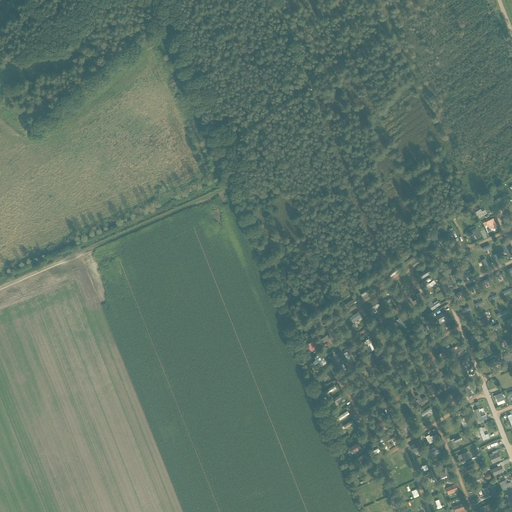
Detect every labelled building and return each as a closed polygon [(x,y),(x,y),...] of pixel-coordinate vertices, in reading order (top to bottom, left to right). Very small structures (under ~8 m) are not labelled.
[(488,213),(486,209),(483,211),(482,208),(476,212),(480,218),(488,213)] [(486,222),(490,230),(498,226),(494,218),(486,222)] [(477,228),(468,233),(472,240),(477,238),(478,240),(483,238),(477,228)] [(429,281),(424,286),(428,290),(437,282),(434,280),(431,283),(429,281)] [(421,292),(417,295),(419,298),(413,301),(416,305),(425,300),(421,292)] [(436,297),(430,302),(434,308),(441,304),(436,297)] [(367,306),(371,313),(376,311),(375,309),(378,308),(375,302),(367,306)] [(446,320),(453,317),(450,311),(435,317),(438,324),(446,320)] [(365,341),(371,352),(376,349),(370,339),(365,341)] [(448,350),(453,356),(457,353),(453,347),(448,350)] [(437,355),(441,362),(446,359),(442,352),(437,355)] [(465,370),(466,373),(472,371),(471,368),(464,352),(459,354),(464,366),(466,365),(468,369),(465,370)] [(339,364),(334,355),(329,357),(334,367),(339,364)] [(322,356),(313,362),(316,368),(326,363),(322,356)] [(485,362),(489,370),(499,365),(496,358),(485,362)] [(324,393),(329,399),(339,391),(334,385),(324,393)] [(455,390),(447,395),(452,403),(461,398),(455,390)] [(501,393),(493,396),(496,403),(497,403),(498,406),(505,403),(504,400),(501,393)] [(481,412),(481,416),(479,416),(479,421),(488,420),(488,415),(483,416),(483,412),(481,412)] [(490,438),(489,434),(485,435),(483,427),(479,428),(482,440),(490,438)] [(428,443),(440,440),(438,435),(432,436),(431,435),(427,436),(428,443)] [(411,446),(415,453),(423,448),(419,441),(411,446)] [(360,443),(350,447),(352,453),(362,450),(360,443)] [(431,449),(435,456),(442,452),(438,445),(431,449)] [(489,454),(493,463),(502,460),(499,450),(489,454)] [(470,451),(459,454),(461,462),(472,459),(470,451)] [(369,454),(358,457),(360,464),(371,460),(369,454)] [(465,467),(467,472),(477,467),(475,462),(465,467)] [(492,469),(495,475),(505,471),(503,465),(492,469)] [(442,479),(448,477),(445,467),(439,469),(442,479)] [(473,481),(467,484),(468,486),(477,481),(474,476),(472,478),(473,481)] [(507,480),(500,482),(503,491),(511,487),(511,481),(508,483),(507,480)] [(448,494),(459,491),(458,485),(447,487),(448,494)] [(479,493),(482,500),(491,496),(488,489),(479,493)] [(444,500),(434,504),(436,509),(446,506),(444,500)] [(452,507),(453,511),(463,509),(462,503),(452,507)]
